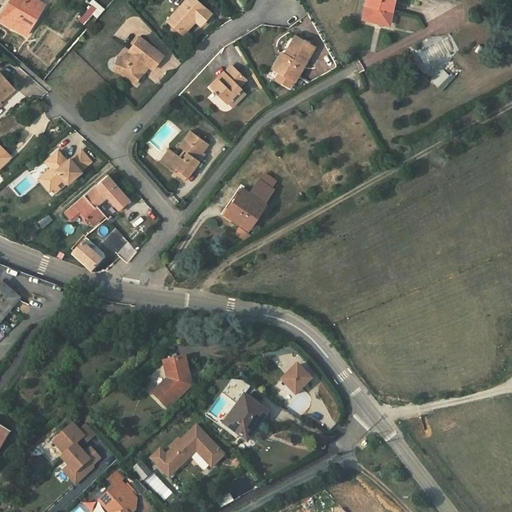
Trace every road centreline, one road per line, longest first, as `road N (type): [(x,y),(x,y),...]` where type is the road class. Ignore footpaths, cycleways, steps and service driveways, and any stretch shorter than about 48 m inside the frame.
road 1 (unclassified): [(125,290),(291,322),(454,511)]
road 2 (residential): [(111,151),(224,33),(274,2)]
road 3 (unknown): [(155,294),(146,309),(129,315),(55,309),(21,327),(0,354)]
road 4 (residential): [(125,290),(168,212),(111,151)]
road 5 (unclassified): [(0,247),(125,290)]
